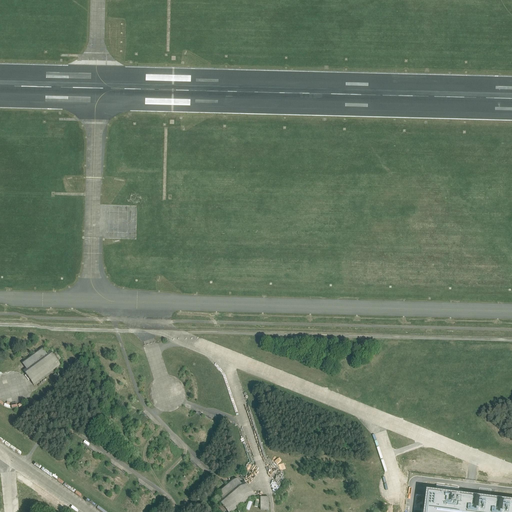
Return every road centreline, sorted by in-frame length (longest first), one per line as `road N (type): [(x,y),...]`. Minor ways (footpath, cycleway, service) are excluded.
road 1 (residential): [(373,415),(230,358)]
road 2 (residential): [(0,328),(145,331)]
road 3 (residential): [(264,477),(230,358)]
